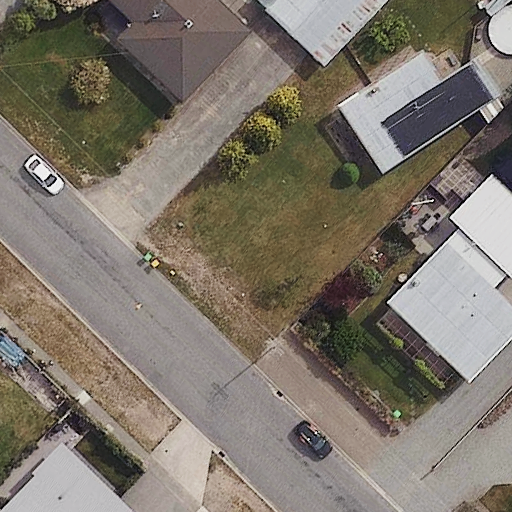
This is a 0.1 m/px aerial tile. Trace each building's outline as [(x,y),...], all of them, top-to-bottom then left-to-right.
[(103,0),(93,10),(181,98),(247,32),(214,0),(103,0)] [(262,0),(257,6),(323,68),(387,0),(262,0)] [(419,55),(334,107),(378,179),(502,103),(476,60),(437,84),(419,55)] [(511,201),(492,183),(380,305),(466,384),(511,334),(511,302),(500,291),(511,278),(511,201)] [(119,511),(59,453),(0,511),(119,511)]
